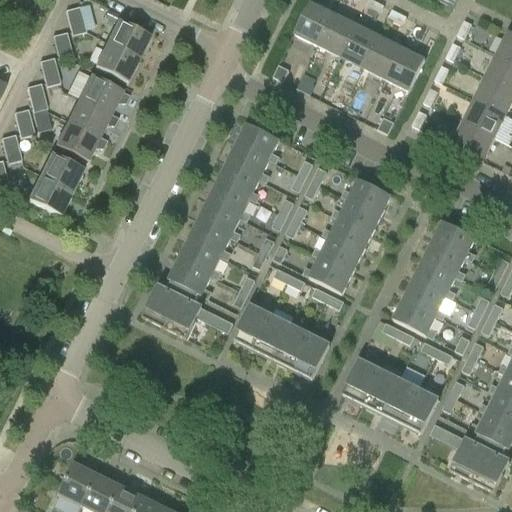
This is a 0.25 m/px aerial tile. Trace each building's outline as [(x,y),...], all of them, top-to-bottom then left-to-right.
[(365,8),(380,16),(384,8),(369,1),(365,8)] [(310,5),(294,37),(318,48),(334,17),(310,5)] [(85,35),(82,21),(79,10),(65,13),(71,38),(85,35)] [(392,13),(388,20),(402,27),(406,20),(392,13)] [(334,17),(318,48),(340,60),(356,28),(334,17)] [(150,39),(118,23),(106,47),(138,63),(150,39)] [(456,38),(463,42),(471,27),(463,23),(456,38)] [(356,28),(340,60),(363,71),(379,39),(356,28)] [(511,36),(507,34),(495,58),(496,58),(511,66),(511,36)] [(73,60),(69,47),(66,35),(52,39),(59,64),(73,60)] [(379,39),(363,71),(385,82),(401,50),(379,39)] [(445,60),(453,64),(460,49),(452,46),(445,60)] [(95,69),(116,80),(126,85),(138,63),(106,47),(95,69)] [(401,50),(385,82),(409,94),(425,62),(401,50)] [(511,66),(496,58),(495,58),(484,80),(485,81),(511,94),(511,66)] [(60,86),(53,61),(39,64),(46,89),(60,86)] [(279,68),(273,79),(283,84),(289,73),(279,68)] [(441,68),(434,83),(441,86),(449,72),(441,68)] [(123,94),(90,78),(78,102),(110,118),(110,117),(117,104),(124,106),(128,99),(129,99),(129,98),(122,95),(123,94)] [(511,105),(511,94),(485,81),(484,80),(473,103),(505,119),(511,105)] [(47,111),(41,86),(26,90),(33,115),(47,111)] [(430,91),(423,105),(430,109),(438,94),(430,91)] [(99,141),(99,140),(106,127),(113,128),(116,121),(118,122),(118,121),(110,117),(110,118),(78,102),(67,125),(99,141)] [(505,119),(473,103),(462,126),(494,142),(505,119)] [(34,137),(28,112),(14,116),(20,141),(34,137)] [(419,114),(412,128),(419,132),(426,117),(419,114)] [(383,120),(377,132),(388,137),(394,125),(383,120)] [(88,164),(88,162),(94,149),(102,151),(105,144),(106,144),(107,144),(99,140),(99,141),(67,125),(55,148),(88,164)] [(483,164),(492,146),(494,142),(462,126),(451,148),(483,164)] [(279,143),(247,127),(236,147),(269,164),(276,168),(280,161),(272,157),(279,143)] [(21,163),(15,138),(1,141),(7,166),(21,163)] [(263,176),(269,164),(236,147),(227,167),(259,183),(259,184),(267,187),(270,180),(263,176)] [(39,180),(71,196),(83,172),(51,156),(39,180)] [(0,164),(0,190),(8,189),(2,163),(0,164)] [(313,168),(305,164),(298,178),(306,182),(313,168)] [(253,195),(259,184),(259,183),(227,167),(217,186),(250,202),(249,203),(257,206),(261,199),(253,195)] [(326,175),(318,171),(311,185),(320,189),(326,175)] [(291,192),(299,196),(306,182),(298,178),(291,192)] [(71,196),(39,180),(28,203),(60,219),(71,196)] [(358,182),(351,196),(345,193),(341,200),(347,204),(348,203),(380,219),(391,199),(358,182)] [(304,199),(313,203),(320,189),(311,185),(304,199)] [(243,215),(249,203),(250,202),(217,186),(207,205),(240,222),(247,226),(251,219),(243,215)] [(293,207),(286,203),(279,217),(286,221),(293,207)] [(348,203),(347,204),(341,216),(335,212),(331,220),(338,223),(338,222),(371,239),(380,219),(348,203)] [(233,235),(240,222),(207,205),(198,225),(230,241),(230,242),(238,245),(241,238),(233,235)] [(307,214),(299,209),(292,224),(300,228),(307,214)] [(272,231),(279,234),(286,221),(279,217),(272,231)] [(338,223),(332,235),(325,232),(322,239),(328,243),(328,242),(361,258),(371,239),(338,222),(338,223)] [(286,237),(293,242),(300,228),(292,224),(286,237)] [(475,240),(442,224),(432,245),(465,261),(464,262),(472,266),(475,259),(468,255),(475,240)] [(224,253),(230,242),(230,241),(198,225),(188,244),(221,260),(220,261),(228,265),(232,257),(224,253)] [(274,245),(266,241),(259,255),(267,259),(274,245)] [(328,243),(322,254),(316,251),(312,259),(318,262),(319,261),(351,277),(361,258),(328,242),(328,243)] [(214,273),(220,261),(221,260),(188,244),(178,263),(211,279),(211,280),(218,284),(222,277),(214,273)] [(458,274),(464,262),(465,261),(432,245),(422,264),(455,281),(462,285),(466,278),(458,274)] [(280,249),(273,263),(281,267),(288,253),(280,249)] [(253,269),(260,273),(267,259),(259,255),(253,269)] [(342,297),(351,277),(319,261),(318,262),(312,274),(306,270),(303,277),(342,297)] [(508,266),(501,262),(494,276),(501,280),(508,266)] [(199,298),(201,299),(209,303),(212,296),(205,292),(211,280),(211,279),(178,263),(169,283),(171,284),(199,297),(199,298)] [(449,294),(455,281),(422,264),(413,284),(445,300),(445,301),(452,305),(456,298),(449,294)] [(277,272),(273,280),(287,287),(291,279),(277,272)] [(487,290),(494,293),(501,280),(494,276),(487,290)] [(301,294),(305,286),(291,279),(287,287),(301,294)] [(248,298),(255,284),(247,280),(240,294),(248,298)] [(500,296),(509,301),(511,293),(511,285),(507,282),(500,296)] [(143,320),(187,342),(197,321),(228,337),(233,327),(202,311),(194,307),(199,298),(199,297),(171,284),(167,293),(159,289),(143,320)] [(439,313),(445,301),(445,300),(413,284),(403,303),(436,319),(436,320),(443,324),(447,317),(439,313)] [(316,291),(312,300),(325,306),(330,298),(316,291)] [(233,308),(241,312),(248,298),(240,294),(233,308)] [(339,314),(344,305),(330,298),(325,306),(339,314)] [(490,305),(481,301),(474,315),(483,319),(490,305)] [(393,322),(426,339),(434,343),(437,336),(429,333),(436,320),(436,319),(403,303),(393,322)] [(503,312),(494,307),(488,321),(496,325),(503,312)] [(251,308),(234,343),(254,353),(271,319),(251,308)] [(467,329),(476,333),(483,319),(474,315),(467,329)] [(271,319),(254,353),(273,362),(290,328),(271,319)] [(481,335),(489,339),(496,325),(488,321),(481,335)] [(386,326),(385,327),(380,325),(375,335),(394,345),(396,341),(400,333),(386,326)] [(290,328),(273,362),(293,372),(310,338),(290,328)] [(396,341),(410,348),(414,340),(400,333),(396,341)] [(313,382),(330,348),(310,338),(293,372),(313,382)] [(463,358),(470,344),(462,340),(455,354),(463,358)] [(425,346),(421,354),(434,361),(439,353),(425,346)] [(484,350),(475,346),(468,360),(477,364),(484,350)] [(448,368),(453,360),(439,353),(434,361),(448,368)] [(461,374),(470,378),(477,364),(468,360),(461,374)] [(360,363),(343,397),(363,407),(380,373),(360,363)] [(511,364),(508,372),(502,369),(498,376),(505,379),(505,378),(511,381),(511,364)] [(382,417),(400,382),(380,373),(363,407),(382,417)] [(511,381),(505,378),(505,379),(499,391),(492,388),(489,395),(495,398),(511,405),(511,381)] [(402,426),(419,393),(419,392),(400,382),(382,417),(402,426)] [(465,389),(456,385),(449,398),(458,403),(465,389)] [(422,436),(439,401),(419,392),(419,393),(402,426),(422,436)] [(442,412),(451,416),(458,403),(449,398),(442,412)] [(495,398),(489,410),(482,407),(479,414),(485,417),(486,417),(511,430),(511,405),(495,398)] [(511,430),(486,417),(485,417),(479,429),(473,426),(469,434),(478,438),(479,438),(506,451),(509,452),(511,445),(511,430)] [(438,426),(458,436),(462,428),(442,418),(438,426)] [(451,473),(494,495),(510,464),(502,460),(506,451),(479,438),(478,438),(474,446),(466,442),(466,444),(434,428),(429,438),(461,453),(451,473)] [(75,464),(58,497),(81,509),(98,476),(75,464)] [(88,511),(108,511),(121,487),(98,476),(81,509),(88,511)] [(136,511),(143,499),(121,487),(108,511),(136,511)] [(164,511),(166,510),(143,499),(136,511),(164,511)]
